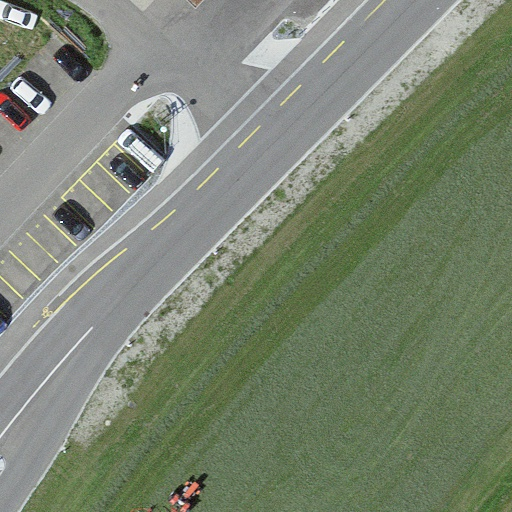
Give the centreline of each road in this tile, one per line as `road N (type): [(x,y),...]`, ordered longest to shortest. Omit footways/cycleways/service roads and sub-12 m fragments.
road 1 (secondary): [(0,443),(91,332),(266,155)]
road 2 (unclassified): [(266,155),(149,49),(0,218)]
road 3 (secondary): [(266,155),(420,0)]
